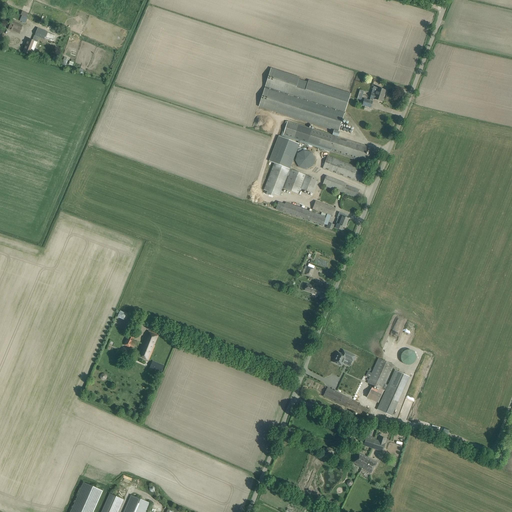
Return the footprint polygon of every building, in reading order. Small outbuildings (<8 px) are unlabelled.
[(9,26),(8,29),(19,34),(22,29),(21,29),(23,26),(22,25),(14,22),(12,21),(11,24),(10,24),(9,26)] [(38,28),(35,36),(39,38),(45,40),(45,39),(46,39),(53,42),(55,36),(48,33),(48,32),(38,28)] [(25,48),(23,53),(27,54),(27,55),(32,57),(32,55),(33,52),(32,50),(31,49),(33,43),(34,41),(32,41),(28,39),(25,48)] [(308,82),(299,79),(300,77),(271,68),(266,87),(267,87),(266,89),(265,88),(259,107),(334,131),(339,132),(345,114),(343,113),(344,112),(345,112),(351,94),(308,80),(308,82)] [(371,98),(373,99),(374,99),(382,102),(386,91),(378,88),(374,87),(373,91),(376,92),(375,95),(372,94),(370,98),(371,98)] [(372,101),(373,99),(371,98),(370,101),(364,99),(362,105),(371,108),(373,102),(372,101)] [(334,136),(285,121),(281,135),(298,141),(297,143),(299,144),(300,142),(330,151),(334,136)] [(269,161),(274,163),(290,169),(299,144),(297,143),(278,136),(269,161)] [(334,136),(330,151),(363,162),(368,147),(334,136)] [(295,161),(299,167),(306,170),(313,166),(315,159),(311,152),(304,150),(298,153),(295,161)] [(327,156),(322,168),(362,183),(367,171),(327,156)] [(289,172),(290,169),(274,163),(264,190),(280,196),(289,172)] [(302,174),(290,169),(289,172),(290,173),(284,188),(295,193),(302,174)] [(327,173),(322,185),(356,198),(359,190),(346,185),(348,181),(327,173)] [(275,209),(282,212),(322,226),(323,224),(326,225),(328,221),(325,220),(327,214),(332,216),(335,208),(316,201),(313,209),(322,212),(321,215),(285,202),(285,204),(279,202),(275,209)] [(345,227),(348,219),(346,218),(347,216),(339,212),(337,218),(338,219),(336,223),(337,224),(335,228),(342,230),(343,227),(345,227)] [(302,273),(311,277),(313,269),(307,267),(306,269),(304,269),(302,273)] [(305,289),(321,295),(320,299),(324,300),(328,291),(319,287),(319,288),(316,287),(316,288),(313,287),(314,285),(307,283),(305,289)] [(126,313),(120,311),(117,317),(124,320),(126,313)] [(158,335),(148,331),(138,356),(149,360),(155,346),(154,345),(158,335)] [(135,335),(130,332),(124,344),(130,348),(131,347),(132,347),(134,342),(132,341),(135,335)] [(399,353),(402,366),(415,363),(412,349),(399,353)] [(334,362),(342,366),(345,360),(352,363),(353,362),(356,357),(344,351),(342,354),(339,353),(336,358),(335,357),(333,362),(334,362)] [(136,360),(129,357),(126,362),(133,365),(136,360)] [(369,378),(367,383),(386,391),(377,410),(391,416),(409,377),(395,370),(388,385),(385,384),(394,365),(378,358),(371,373),(368,371),(366,376),(369,378)] [(164,365),(152,360),(149,368),(161,373),(164,365)] [(360,404),(327,387),(323,396),(365,417),(369,408),(360,404)] [(364,445),(364,446),(372,448),(375,439),(375,438),(367,435),(367,437),(366,438),(364,445)] [(379,441),(375,439),(372,448),(383,451),(386,439),(380,437),(379,441)] [(324,448),(322,454),(332,458),(334,452),(324,448)] [(362,468),(368,458),(359,452),(353,463),(362,468)] [(362,468),(371,473),(373,470),(377,463),(368,458),(362,468)] [(70,511),(93,511),(103,491),(84,482),(70,511)] [(118,511),(123,500),(110,494),(101,511),(118,511)] [(145,511),(150,503),(131,495),(123,511),(145,511)]
